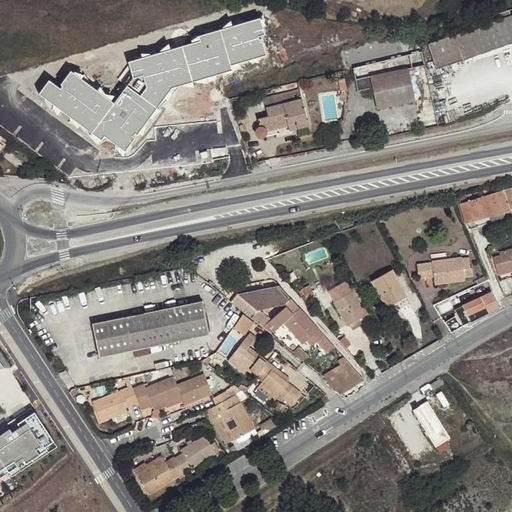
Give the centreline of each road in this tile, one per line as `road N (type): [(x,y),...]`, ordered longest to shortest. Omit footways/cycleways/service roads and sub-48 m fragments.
road 1 (residential): [(11,221),(29,193),(92,204),(141,198),(511,124)]
road 2 (secondary): [(8,271),(511,167)]
road 3 (secondary): [(511,151),(61,235),(11,221)]
road 4 (tertiary): [(511,318),(196,511)]
road 5 (tertiary): [(5,315),(134,511)]
